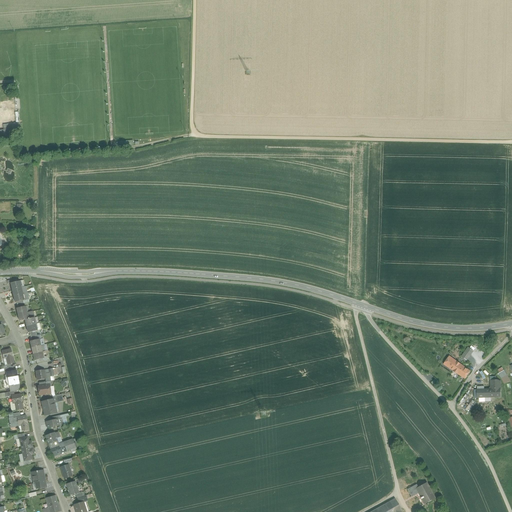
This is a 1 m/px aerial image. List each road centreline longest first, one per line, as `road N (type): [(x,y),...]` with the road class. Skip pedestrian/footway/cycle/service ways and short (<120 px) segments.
road 1 (track): [(194,0),(191,136),(511,142)]
road 2 (tertiary): [(0,271),(261,279),(354,303)]
road 3 (residential): [(66,511),(38,435),(18,338)]
road 4 (tertiary): [(354,303),(435,325),(511,323)]
road 5 (unclassified): [(354,303),(451,407)]
road 6 (unclassified): [(451,407),(484,452),(511,511)]
